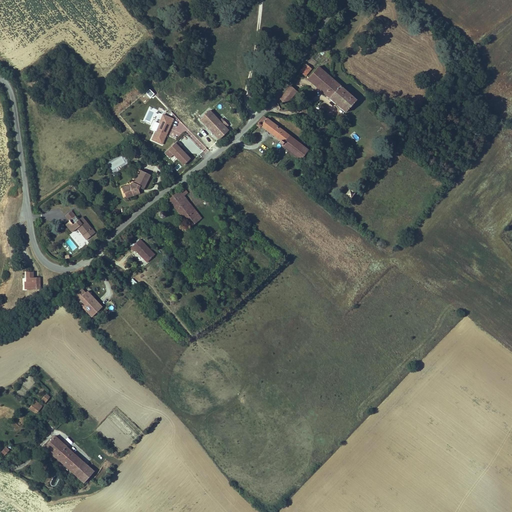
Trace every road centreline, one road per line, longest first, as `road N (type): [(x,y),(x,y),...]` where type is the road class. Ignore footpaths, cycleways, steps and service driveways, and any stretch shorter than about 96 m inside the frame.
road 1 (tertiary): [(345,0),(245,130),(67,268),(37,253),(16,102),(0,78)]
road 2 (unknown): [(254,121),(248,82),(259,0)]
